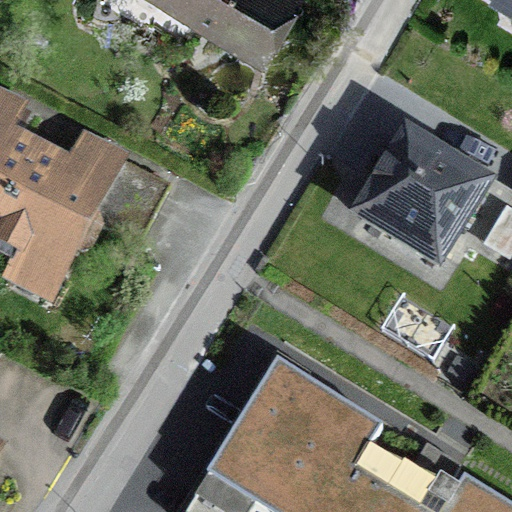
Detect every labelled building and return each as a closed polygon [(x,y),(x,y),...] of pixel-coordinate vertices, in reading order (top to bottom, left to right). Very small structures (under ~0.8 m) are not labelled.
[(288,0),(175,0),(260,49),(288,0)] [(0,226),(36,160),(5,142),(22,110),(0,98),(0,226)] [(36,160),(0,226),(0,244),(57,276),(73,248),(80,252),(88,250),(98,231),(97,225),(138,247),(170,189),(85,142),(66,176),(36,160)] [(483,190),(407,144),(394,166),(380,165),(368,182),(378,192),(361,221),(437,267),(483,190)] [(381,430),(277,367),(207,482),(256,511),(511,511),(463,482),(456,494),(433,478),(417,466),(373,444),(381,430)]
